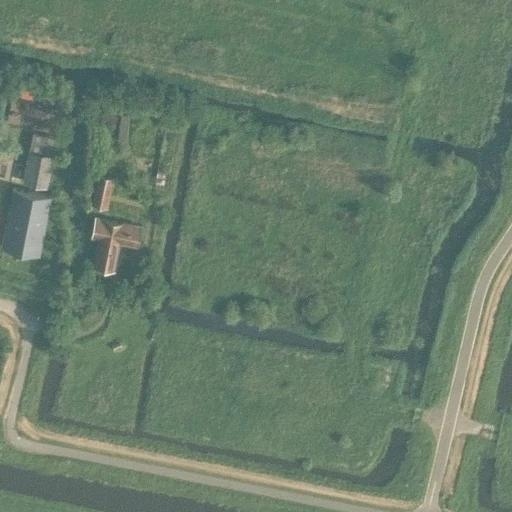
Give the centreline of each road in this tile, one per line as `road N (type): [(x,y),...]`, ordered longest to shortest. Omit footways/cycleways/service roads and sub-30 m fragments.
road 1 (track): [(449,421),(376,398),(360,379),(354,354),(361,304),(418,55),(412,37),(374,5),(345,0)]
road 2 (unknown): [(441,511),(500,285),(511,266)]
